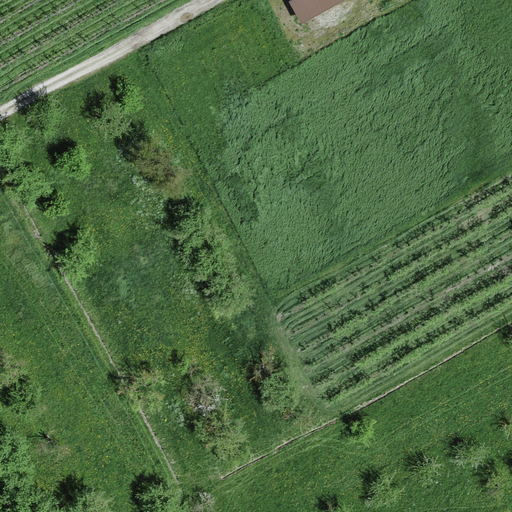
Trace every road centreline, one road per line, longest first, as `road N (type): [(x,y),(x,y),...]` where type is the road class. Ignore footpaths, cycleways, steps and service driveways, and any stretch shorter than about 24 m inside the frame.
road 1 (track): [(511,219),(268,353)]
road 2 (track): [(214,0),(0,116)]
